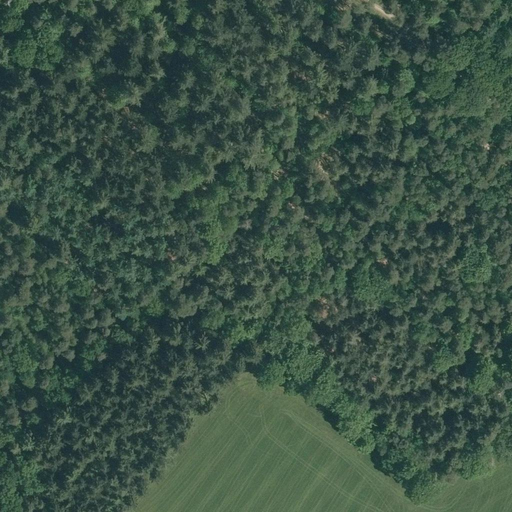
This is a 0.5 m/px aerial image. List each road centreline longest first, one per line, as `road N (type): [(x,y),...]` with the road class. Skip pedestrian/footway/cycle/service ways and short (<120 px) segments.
road 1 (track): [(511,398),(426,459),(280,355),(120,313),(0,422)]
road 2 (track): [(367,0),(511,85)]
road 3 (track): [(113,0),(0,93)]
road 4 (track): [(120,313),(215,224)]
